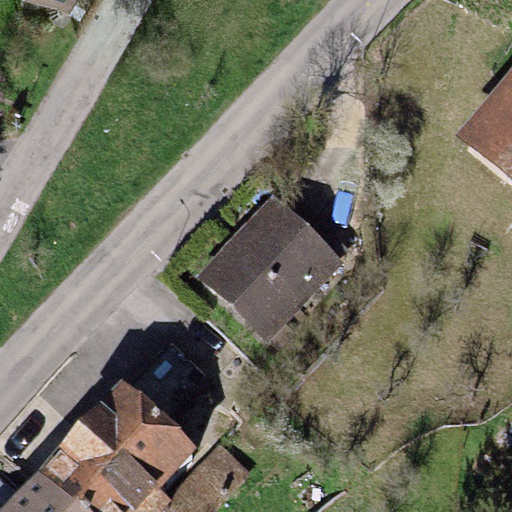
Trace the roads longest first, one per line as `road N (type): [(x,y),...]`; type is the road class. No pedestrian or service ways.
road 1 (tertiary): [(0,391),(372,0)]
road 2 (residential): [(0,220),(129,0)]
